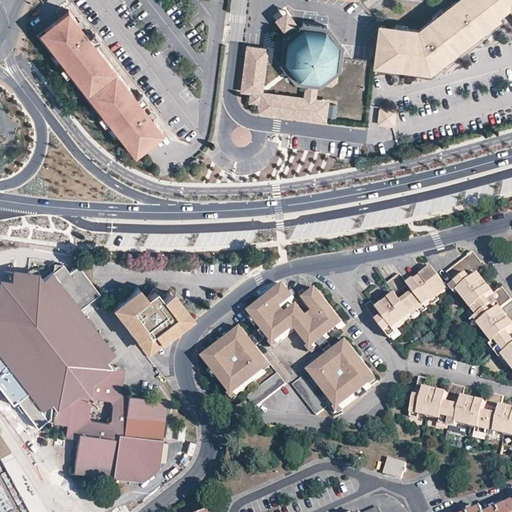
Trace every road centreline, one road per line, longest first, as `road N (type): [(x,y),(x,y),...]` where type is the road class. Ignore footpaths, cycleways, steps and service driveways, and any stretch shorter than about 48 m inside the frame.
road 1 (residential): [(335,261),(339,282),(395,360),(394,378),(339,424),(206,414)]
road 2 (secondary): [(511,157),(339,200),(209,214)]
road 3 (residential): [(335,261),(259,280),(194,329),(182,363),(206,414)]
road 4 (residential): [(209,214),(88,159),(41,113)]
road 5 (secondary): [(209,214),(16,200)]
road 6 (residential): [(483,228),(335,261)]
road 7 (residential): [(206,414),(204,465),(151,511)]
